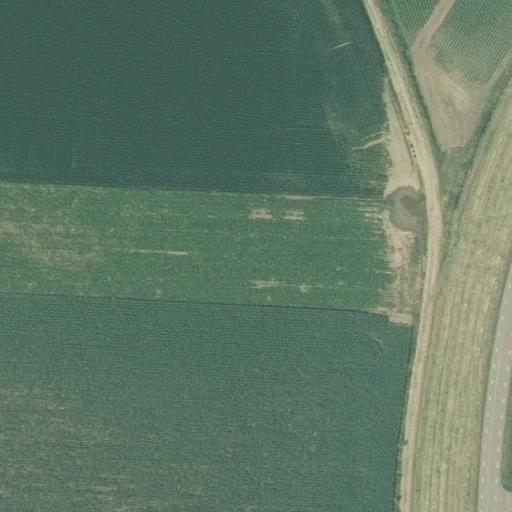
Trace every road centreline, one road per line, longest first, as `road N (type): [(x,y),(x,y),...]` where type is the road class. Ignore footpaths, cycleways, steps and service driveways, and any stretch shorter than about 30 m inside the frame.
road 1 (track): [(411,511),(438,193),(376,0)]
road 2 (tertiary): [(491,511),(489,456),(511,316)]
